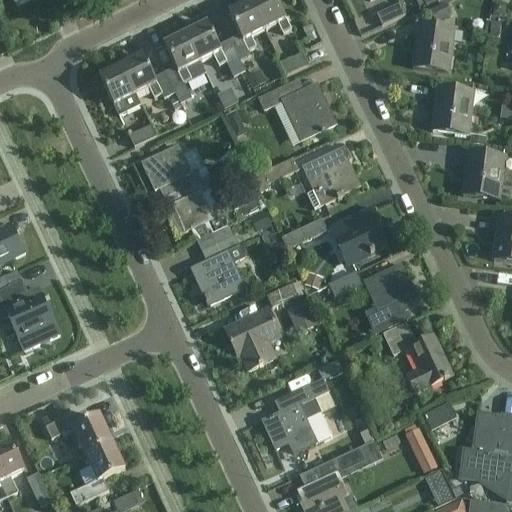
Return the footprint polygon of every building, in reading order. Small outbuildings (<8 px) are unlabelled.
[(12,0),(17,9),(35,0),(12,0)] [(274,0),(261,0),(250,6),(264,34),(277,27),(283,38),(291,34),(274,0)] [(493,5),(492,17),(504,18),(504,12),(499,6),(493,5)] [(249,41),(264,34),(250,6),(228,16),(239,39),(229,44),(239,65),(250,59),(247,55),(255,51),(249,41)] [(434,23),(450,15),(446,6),(430,14),(434,23)] [(381,30),(404,19),(398,8),(376,18),(381,30)] [(491,24),(489,37),(499,38),(501,25),(491,24)] [(244,75),(239,65),(229,44),(218,50),(206,27),(185,38),(199,66),(212,59),(218,70),(225,66),(233,81),(244,75)] [(453,34),(418,29),(412,72),(448,77),(453,34)] [(180,108),(191,103),(183,87),(190,83),(204,76),(199,66),(185,38),(164,48),(175,71),(164,76),(175,97),(174,97),(180,108)] [(284,79),(306,69),(300,58),(279,68),(284,79)] [(175,97),(164,76),(153,81),(142,59),(121,70),(135,98),(148,91),(154,102),(161,98),(163,103),(174,97),(175,97)] [(135,98),(121,70),(100,81),(119,119),(126,116),(121,105),(135,98)] [(259,79),(249,83),(254,94),(264,89),(259,79)] [(293,130),(295,129),(302,144),(334,129),(316,90),(297,99),(291,87),(257,103),(263,114),(281,106),(293,130)] [(437,92),(431,135),(467,140),(473,97),(437,92)] [(175,102),(170,104),(174,113),(180,111),(175,102)] [(234,115),(225,119),(230,130),(239,126),(234,115)] [(134,151),(156,140),(151,129),(129,139),(134,151)] [(471,138),(470,147),(485,149),(486,140),(471,138)] [(216,158),(226,155),(223,140),(213,143),(216,158)] [(178,150),(142,167),(155,195),(160,192),(163,200),(200,183),(196,174),(201,172),(192,153),(181,158),(178,150)] [(238,151),(229,153),(231,166),(240,164),(238,151)] [(300,172),(312,196),(315,195),(322,209),(358,193),(345,167),(351,164),(344,151),(300,172)] [(503,161),(467,157),(462,200),(498,205),(503,161)] [(261,177),(252,181),(259,197),(269,192),(267,188),(298,174),(293,162),(261,177)] [(168,210),(163,213),(176,240),(210,224),(213,229),(228,222),(220,206),(207,212),(200,197),(213,191),(207,180),(200,183),(163,200),(168,210)] [(340,253),(344,251),(351,265),(385,249),(374,227),(380,225),(373,212),(330,232),(340,253)] [(264,216),(253,221),(260,235),(271,230),(264,216)] [(511,222),(498,221),(492,265),(511,267),(511,222)] [(286,254),(327,235),(321,223),(281,242),(286,254)] [(0,268),(24,257),(10,229),(0,233),(0,268)] [(208,309),(244,292),(233,269),(245,264),(238,251),(233,240),(208,252),(213,262),(190,273),(208,309)] [(375,338),(407,323),(403,315),(398,304),(414,297),(401,270),(364,287),(376,312),(365,318),(371,330),(375,338)] [(17,274),(4,280),(9,290),(21,285),(17,274)] [(308,276),(303,289),(315,294),(321,281),(308,276)] [(334,301),(361,288),(355,277),(329,289),(334,301)] [(4,280),(0,281),(0,322),(6,320),(8,319),(24,355),(60,338),(49,313),(51,312),(49,308),(47,309),(39,291),(27,296),(21,285),(9,290),(4,280)] [(271,311),(296,300),(291,289),(266,300),(271,311)] [(316,296),(308,300),(313,310),(320,306),(316,296)] [(302,306),(288,312),(297,331),(311,325),(302,306)] [(268,313),(224,334),(237,361),(240,359),(247,375),(274,363),(266,346),(280,340),(268,313)] [(416,348),(411,338),(405,326),(382,337),(392,360),(409,352),(420,374),(407,381),(415,397),(452,379),(433,340),(416,348)] [(336,364),(317,373),(322,384),(341,375),(336,364)] [(326,383),(305,392),(279,404),(284,416),(263,426),(275,453),(289,447),(294,457),(317,447),(316,444),(332,437),(315,402),(332,394),(326,383)] [(448,407),(423,419),(431,434),(455,422),(448,407)] [(55,415),(42,422),(46,430),(59,424),(55,415)] [(73,433),(85,457),(112,445),(100,420),(79,430),(73,417),(59,424),(46,430),(52,443),(73,433)] [(463,453),(459,482),(509,488),(506,506),(511,506),(511,419),(506,419),(506,421),(500,420),(500,418),(496,418),(495,420),(478,417),(473,454),(463,453)] [(361,435),(359,445),(368,447),(371,437),(361,435)] [(125,472),(112,445),(85,457),(90,469),(79,474),(86,489),(76,494),(82,507),(109,494),(103,482),(125,472)] [(11,446),(0,451),(0,488),(6,501),(15,496),(9,482),(24,474),(11,446)] [(341,474),(365,464),(360,452),(336,463),(341,474)] [(437,465),(424,470),(432,493),(445,488),(437,465)] [(37,476),(26,481),(40,510),(51,505),(37,476)] [(338,476),(299,494),(307,511),(342,511),(338,503),(349,498),(338,476)] [(71,511),(67,503),(58,507),(60,511),(71,511)]
